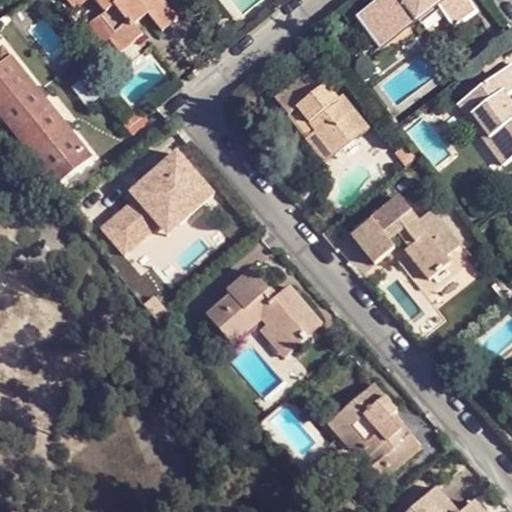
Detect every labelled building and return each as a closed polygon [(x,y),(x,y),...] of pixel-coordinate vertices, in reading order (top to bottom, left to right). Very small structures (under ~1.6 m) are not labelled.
[(71,0),(81,12),(97,0),(108,17),(89,33),(101,49),(113,41),(125,54),(147,36),(140,28),(153,17),(169,34),(185,20),(167,0),(71,0)] [(387,0),(366,17),(386,49),(441,7),(460,29),(480,14),(469,0),(387,0)] [(511,70),(464,107),(509,168),(511,166),(511,100),(511,99),(511,98),(511,70)] [(20,72),(0,90),(0,113),(61,185),(95,158),(70,129),(91,110),(76,95),(55,112),(20,72)] [(317,72),(281,104),(293,118),(301,112),(312,126),(302,137),(329,167),(374,132),(348,100),(339,102),(317,72)] [(216,194),(178,153),(145,182),(151,188),(138,200),(100,233),(124,259),(161,225),(174,214),(182,224),(216,194)] [(151,188),(145,182),(132,194),(138,200),(151,188)] [(398,251),(393,246),(411,234),(419,244),(409,255),(433,283),(455,265),(452,259),(465,248),(435,213),(423,225),(403,198),(353,239),(376,268),(398,251)] [(174,214),(161,225),(170,235),(182,224),(174,214)] [(210,320),(237,349),(266,322),(270,328),(265,334),(289,361),(328,328),(295,287),(282,299),(255,272),(232,293),(236,297),(210,320)] [(380,388),(336,425),(375,469),(370,476),(382,488),(426,451),(397,417),(402,412),(380,388)] [(470,511),(450,486),(420,511),(498,511),(486,500),(473,511),(470,511)]
